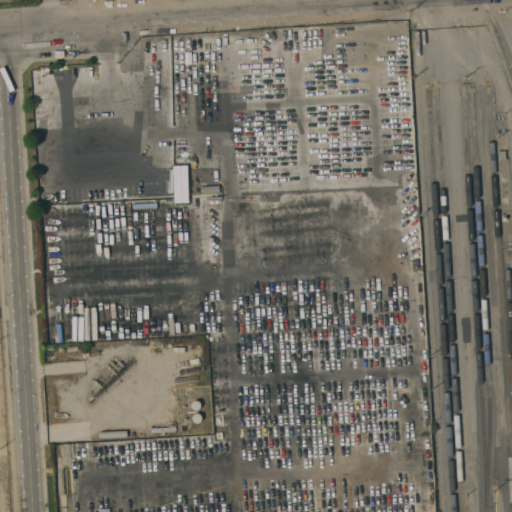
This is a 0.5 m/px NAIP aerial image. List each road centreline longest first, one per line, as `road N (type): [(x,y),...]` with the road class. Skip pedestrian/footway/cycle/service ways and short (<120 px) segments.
road 1 (secondary): [(4,35),(509,0)]
road 2 (tertiary): [(32,511),(4,35)]
